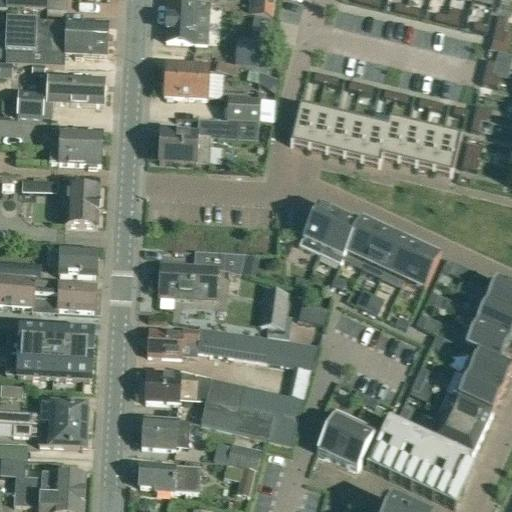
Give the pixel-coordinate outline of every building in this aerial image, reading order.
[(48,0),(6,0),(6,12),(48,13),(48,0)] [(197,0),(218,1),(218,0),(217,0),(251,0),(250,19),(274,25),(276,14),(276,0),(197,0)] [(364,0),(355,0),(354,6),(366,9),(368,1),(364,0)] [(368,1),(366,9),(378,12),(380,4),(368,1)] [(169,10),(167,46),(206,48),(209,12),(209,6),(194,4),(194,12),(169,10)] [(396,7),(394,15),(406,18),(408,10),(396,7)] [(408,10),(406,18),(417,21),(419,13),(408,10)] [(447,20),(445,28),(457,31),(461,15),(449,12),(447,20)] [(436,17),(434,25),(445,28),(447,20),(436,17)] [(498,20),(495,32),(503,34),(506,22),(498,20)] [(6,38),(4,62),(4,68),(13,69),(33,70),(44,70),(64,71),(65,63),(65,60),(73,60),(75,62),(81,63),(84,60),(106,61),(107,29),(66,26),(66,27),(6,23),(6,38)] [(475,26),(473,34),(485,37),(487,29),(475,26)] [(495,32),(492,44),(504,47),(507,35),(503,34),(495,32)] [(270,73),(273,47),(255,45),(240,44),(238,70),(270,73)] [(487,65),(484,76),(492,78),(495,67),(487,65)] [(0,68),(0,81),(12,82),(13,69),(4,68),(0,68)] [(44,70),(33,70),(33,78),(45,79),(45,71),(44,70)] [(165,70),(164,102),(208,105),(210,72),(165,70)] [(484,76),(481,88),(497,92),(500,80),(492,78),(484,76)] [(315,78),(313,86),(325,88),(327,80),(315,78)] [(327,80),(325,88),(336,91),(338,83),(327,80)] [(47,108),(55,108),(70,109),(104,111),(105,85),(72,83),(72,84),(48,82),(47,108)] [(350,86),(348,94),(360,97),(362,89),(350,86)] [(362,89),(360,97),(371,100),(373,92),(362,89)] [(385,95),(383,102),(395,105),(397,97),(385,95)] [(397,97),(395,105),(406,108),(408,100),(397,97)] [(17,122),(42,124),(43,103),(18,101),(17,122)] [(227,111),(227,124),(261,126),(262,113),(262,105),(228,103),(227,111)] [(420,103),(418,111),(430,114),(432,106),(420,103)] [(432,106),(430,114),(441,116),(443,108),(432,106)] [(300,111),(291,149),(309,154),(318,115),(300,111)] [(454,111),(452,119),(464,122),(466,114),(454,111)] [(476,111),(473,123),(481,125),(489,127),(492,115),(476,111)] [(318,115),(309,154),(326,158),(336,120),(318,115)] [(336,120),(326,158),(344,162),(353,124),(336,120)] [(161,138),(159,168),(196,170),(196,169),(209,170),(210,143),(210,142),(249,144),(250,126),(199,123),(198,124),(198,140),(161,138)] [(473,123),(470,135),(478,137),(481,125),(473,123)] [(353,124),(344,162),(361,166),(371,128),(353,124)] [(371,128),(361,166),(379,171),(390,124),(389,124),(387,132),(371,128)] [(390,124),(379,171),(380,171),(382,163),(398,167),(408,129),(390,124)] [(408,129),(398,167),(416,171),(425,133),(408,129)] [(425,133),(416,171),(433,175),(443,137),(425,133)] [(50,152),(101,155),(102,137),(60,135),(60,136),(51,135),(50,152)] [(443,137),(433,175),(452,180),(461,141),(443,137)] [(467,149),(464,161),(480,164),(483,153),(467,149)] [(100,171),(101,155),(50,152),(49,168),(58,169),(100,171)] [(464,161),(461,172),(477,176),(480,164),(464,161)] [(24,185),(24,196),(57,198),(57,187),(24,185)] [(67,193),(66,210),(65,231),(97,232),(99,195),(67,193)] [(306,237),(299,250),(320,260),(339,219),(319,209),(306,237)] [(339,219),(320,260),(341,270),(343,265),(342,265),(359,228),(358,227),(339,219)] [(359,228),(342,265),(343,265),(362,274),(381,233),(360,223),(358,227),(359,228)] [(381,233),(362,274),(381,283),(400,242),(381,233)] [(400,242),(381,283),(401,292),(420,251),(400,242)] [(420,251),(401,292),(402,293),(405,286),(424,295),(440,261),(420,251)] [(58,281),(94,282),(96,256),(59,255),(59,256),(47,256),(46,271),(59,271),(58,281)] [(160,271),(159,301),(191,303),(190,305),(214,306),(216,275),(239,281),(245,259),(197,256),(196,273),(160,271)] [(447,264),(442,275),(449,278),(454,267),(447,264)] [(0,268),(0,282),(16,284),(40,285),(41,270),(17,269),(0,268)] [(335,281),(332,289),(343,294),(346,286),(335,281)] [(0,311),(32,313),(32,303),(57,305),(59,289),(59,287),(35,285),(0,282),(0,311)] [(296,282),(294,290),(306,293),(308,285),(296,282)] [(511,293),(489,283),(479,305),(511,320),(511,293)] [(59,289),(57,305),(57,315),(93,317),(94,291),(59,289)] [(264,293),(259,331),(284,334),(288,296),(264,293)] [(432,297),(427,307),(427,308),(434,311),(439,300),(432,297)] [(359,303),(355,310),(366,315),(370,308),(359,303)] [(511,320),(479,305),(469,327),(510,346),(511,341),(511,320)] [(370,308),(366,315),(377,320),(381,313),(370,308)] [(327,314),(314,311),(310,328),(323,331),(327,314)] [(421,319),(416,330),(423,334),(424,333),(429,323),(421,319)] [(399,321),(395,329),(406,334),(410,327),(399,321)] [(469,327),(458,350),(471,356),(472,355),(500,368),(510,346),(469,327)] [(290,335),(284,334),(269,332),(267,341),(288,344),(290,335)] [(9,335),(6,379),(18,379),(18,381),(90,385),(93,337),(21,333),(21,335),(9,335)] [(198,348),(197,357),(278,371),(312,377),(319,351),(199,333),(199,335),(198,348)] [(149,336),(147,362),(181,364),(182,348),(198,348),(199,335),(182,334),(182,338),(149,336)] [(437,338),(432,349),(439,353),(444,342),(437,338)] [(471,356),(461,378),(468,381),(502,397),(511,375),(511,373),(500,368),(472,355),(471,356)] [(421,371),(416,382),(424,385),(429,374),(421,371)] [(146,377),(144,408),(178,410),(179,406),(180,381),(164,380),(164,378),(146,377)] [(468,381),(458,401),(493,417),(502,397),(468,381)] [(416,382),(411,393),(419,396),(424,385),(416,382)] [(206,407),(200,431),(292,452),(302,405),(211,384),(206,407)] [(357,395),(353,402),(364,407),(368,400),(357,395)] [(368,400),(364,407),(375,412),(379,405),(368,400)] [(455,400),(445,422),(483,439),(493,417),(458,401),(455,400)] [(0,428),(14,430),(27,430),(39,431),(87,433),(88,414),(84,414),(84,412),(40,410),(40,416),(0,414),(0,428)] [(403,411),(398,422),(405,426),(410,415),(403,411)] [(323,442),(317,456),(337,466),(356,424),(336,415),(323,442)] [(438,419),(427,442),(455,455),(472,463),(483,439),(445,422),(438,419)] [(144,423),(141,453),(175,456),(176,449),(188,451),(190,429),(178,426),(144,423)] [(356,424),(337,466),(358,475),(377,434),(356,424)] [(388,424),(366,472),(453,511),(456,511),(475,472),(469,469),(472,463),(455,455),(427,442),(388,424)] [(14,430),(13,440),(26,440),(27,430),(14,430)] [(38,440),(38,451),(82,453),(82,452),(86,452),(87,433),(39,431),(38,440)] [(0,462),(25,464),(26,448),(0,446),(0,462)] [(233,451),(229,468),(258,474),(262,457),(233,451)] [(0,480),(16,482),(24,483),(25,467),(0,465),(0,480)] [(141,469),(139,492),(156,493),(156,496),(173,497),(174,497),(184,497),(198,498),(199,473),(186,472),(175,472),(175,471),(141,469)] [(240,486),(237,498),(249,501),(254,475),(243,473),(243,474),(240,486)] [(16,482),(15,498),(83,502),(85,482),(53,480),(42,480),(42,484),(24,483),(16,482)] [(15,498),(14,511),(15,511),(82,511),(83,502),(15,498)]
